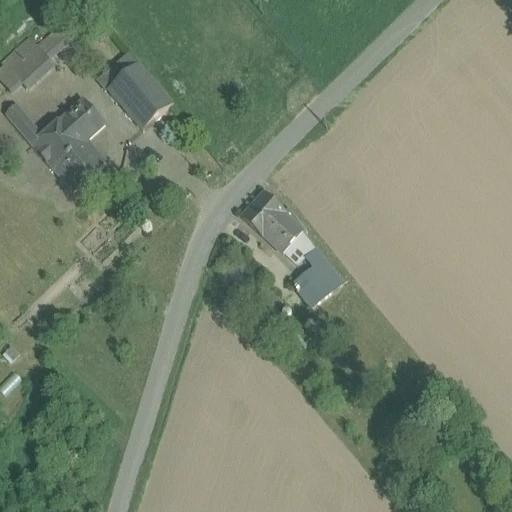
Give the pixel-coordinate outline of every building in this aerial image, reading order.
[(59,32),(38,49),(49,62),(70,44),(59,32)] [(30,40),(3,64),(7,68),(21,85),(26,91),(53,66),(49,62),(38,49),(30,40)] [(120,66),(129,76),(139,67),(131,57),(120,66)] [(109,93),(129,76),(120,66),(100,84),(109,93)] [(129,76),(109,93),(144,134),(174,108),(139,67),(129,76)] [(0,82),(10,94),(21,85),(7,68),(0,74),(0,82)] [(33,148),(74,194),(107,166),(88,143),(106,127),(84,102),(43,139),(17,107),(6,117),(33,149),(33,148)] [(244,221),(264,241),(272,233),(283,222),(263,202),(244,221)] [(283,222),(272,233),(281,242),(285,246),(296,235),(283,222)] [(272,233),(264,241),(273,251),(281,242),(272,233)] [(316,268),(300,282),(320,307),(337,293),(316,268)]
